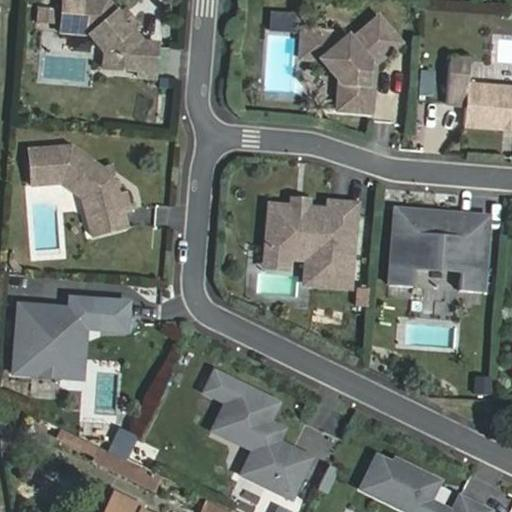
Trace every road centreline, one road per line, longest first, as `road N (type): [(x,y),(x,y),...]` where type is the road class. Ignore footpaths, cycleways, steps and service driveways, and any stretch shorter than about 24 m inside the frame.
road 1 (residential): [(205,132),(191,300),(511,460)]
road 2 (residential): [(511,178),(386,170),(298,139),(205,132)]
road 3 (residential): [(204,0),(196,99),(205,132)]
